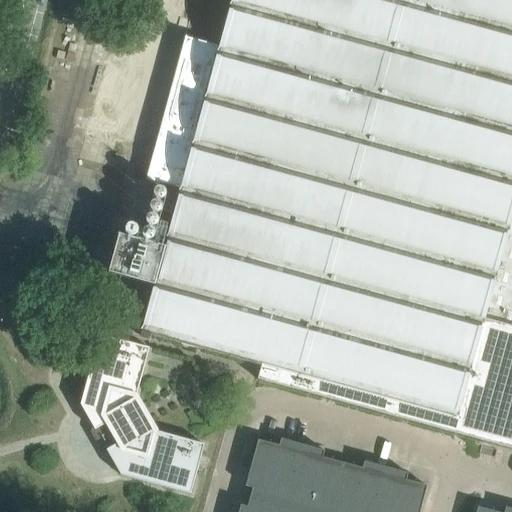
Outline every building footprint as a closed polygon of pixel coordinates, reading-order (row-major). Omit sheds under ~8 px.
[(111,267),(109,275),(120,278),(154,287),(142,335),(142,337),(149,339),(150,335),(262,367),(259,379),(258,378),(257,380),(258,380),(487,442),(487,443),(511,352),(511,0),(232,0),(220,46),(185,37),(146,181),(181,190),(171,225),(165,248),(119,236),(111,267)] [(120,278),(116,293),(131,297),(119,340),(129,343),(132,332),(142,335),(154,287),(120,278)] [(100,335),(80,405),(95,430),(99,428),(110,448),(106,450),(121,476),(191,495),(204,445),(154,431),(136,399),(149,349),(129,343),(119,340),(100,335)] [(511,352),(487,443),(511,449),(511,352)] [(279,446),(258,441),(246,486),(253,488),(248,507),(241,505),(238,511),(419,511),(427,486),(406,481),(408,474),(364,462),(362,469),(323,458),(325,451),(281,439),(279,446)]
